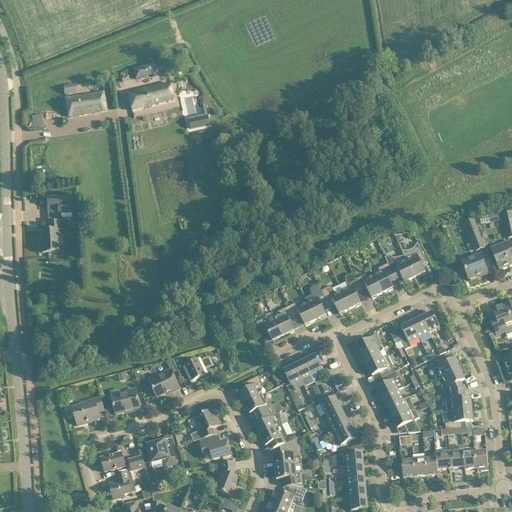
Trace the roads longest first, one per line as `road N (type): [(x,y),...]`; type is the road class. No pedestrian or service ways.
road 1 (residential): [(246,511),(259,477),(254,450),(216,394),(84,448),(98,511)]
road 2 (tertiary): [(28,511),(7,229)]
road 3 (residential): [(455,308),(495,403),(502,490)]
road 4 (residential): [(393,511),(383,499),(377,426),(336,338)]
road 5 (tertiary): [(7,229),(0,74)]
road 6 (residential): [(455,308),(448,294),(432,290),(336,338)]
